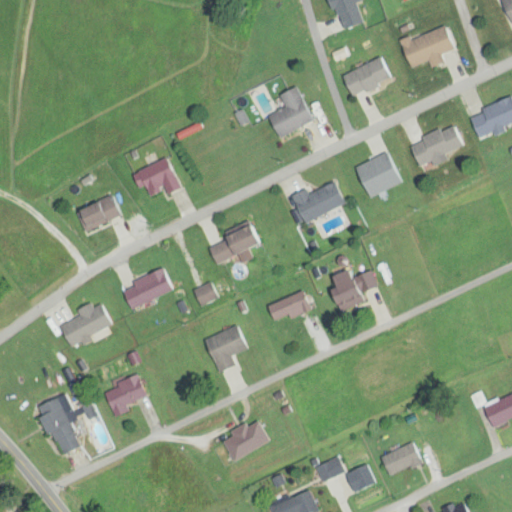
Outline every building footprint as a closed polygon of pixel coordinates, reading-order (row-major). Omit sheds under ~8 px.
[(412,69),(433,61),(435,69),(448,65),(445,56),(460,50),(452,26),(403,43),(412,69)] [(398,79),(387,57),(348,76),(358,98),(398,79)] [(275,114),(286,137),(320,121),(304,86),(286,94),(292,107),(275,114)] [(511,125),(511,99),(473,115),(482,138),(511,125)] [(415,144),(427,170),(447,161),(445,156),(469,146),(459,124),(415,144)] [(408,183),(395,152),(363,165),(376,196),(408,183)] [(151,198),(166,191),(169,197),(187,189),(173,158),(140,173),(151,198)] [(311,189),(298,194),(309,221),(351,205),(342,182),(313,193),(311,189)] [(89,233),(126,215),(117,196),(80,213),(89,233)] [(216,247),(223,264),(269,243),(258,219),(232,231),(236,239),(216,247)] [(178,290),(168,268),(126,288),(136,310),(178,290)] [(370,300),(360,269),(336,278),(347,308),(370,300)] [(228,294),(221,279),(196,291),(204,307),(228,294)] [(274,306),(281,324),(316,309),(309,291),(274,306)] [(117,327),(107,303),(65,321),(75,345),(117,327)] [(254,350),(244,325),(209,339),(222,373),(235,368),(231,359),(254,350)] [(108,389),(118,414),(153,400),(143,375),(108,389)] [(511,397),(488,408),(497,428),(511,421),(511,397)] [(47,404),(59,453),(83,448),(72,399),(47,404)] [(227,468),(275,443),(263,420),(226,440),(232,451),(221,457),(227,468)] [(396,479),(438,459),(431,443),(422,447),(419,442),(386,457),(396,479)] [(320,511),(323,511),(315,491),(276,506),(278,511),(320,511)] [(475,511),(472,503),(448,511),(475,511)]
